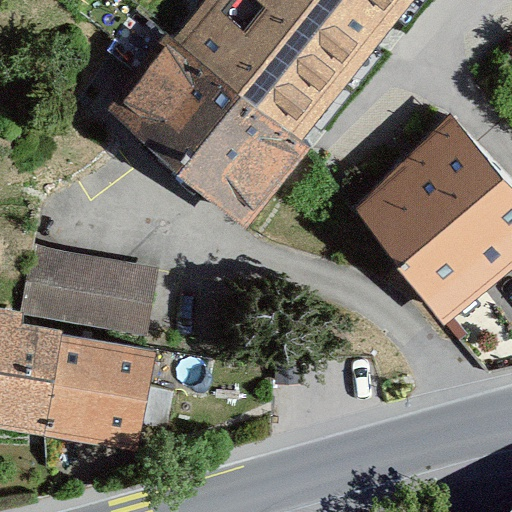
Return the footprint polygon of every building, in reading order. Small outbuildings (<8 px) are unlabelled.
[(194,0),(171,31),(303,128),(398,0),(194,0)] [(171,31),(113,98),(249,213),(314,136),(303,128),(171,31)] [(511,188),(445,112),(336,208),(440,325),(511,261),(511,188)] [(156,271),(31,247),(19,312),(144,336),(156,271)] [(143,346),(0,321),(0,434),(123,456),(143,346)]
